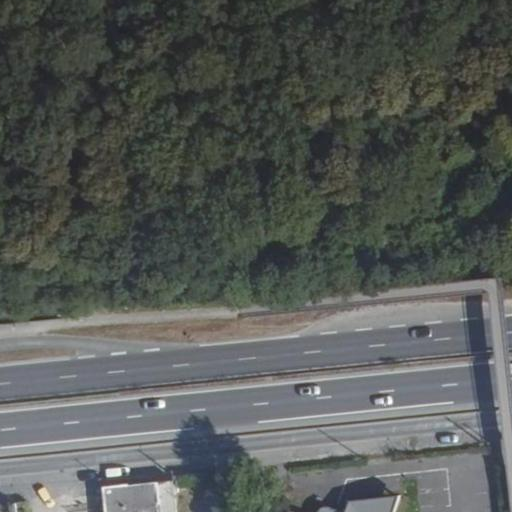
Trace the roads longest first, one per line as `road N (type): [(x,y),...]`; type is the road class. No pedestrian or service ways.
road 1 (trunk): [(0,431),(511,378)]
road 2 (residential): [(0,468),(511,418)]
road 3 (trunk): [(511,332),(0,382)]
